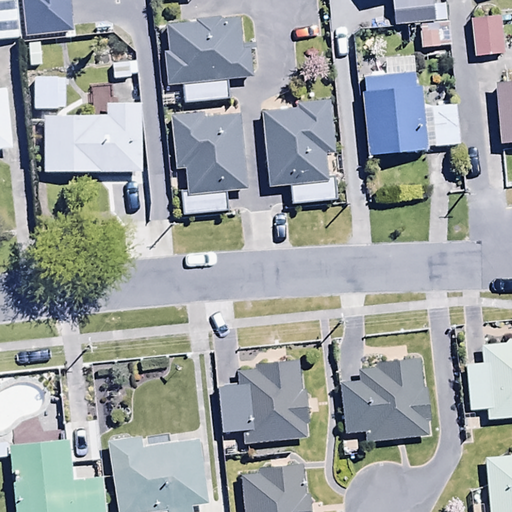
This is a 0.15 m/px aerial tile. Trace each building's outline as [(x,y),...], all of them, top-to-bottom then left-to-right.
[(15,0),(0,0),(0,43),(19,43),(15,0)] [(81,0),(50,0),(52,19),(83,16),(81,0)] [(141,0),(101,0),(106,46),(146,42),(141,0)] [(394,27),(418,24),(421,52),(450,49),(445,7),(430,9),(429,0),(397,0),(391,1),(394,27)] [(500,20),(469,22),(471,61),(503,59),(500,20)] [(241,47),(238,23),(163,30),(166,55),(161,55),(164,89),(181,87),(183,105),(225,101),(223,84),(250,81),(247,47),(241,47)] [(413,60),(361,64),(368,160),(426,156),(425,151),(456,149),(453,108),(420,110),(418,76),(414,76),(413,60)] [(511,85),(494,87),(498,146),(511,145),(511,85)] [(0,151),(14,150),(7,91),(0,91),(0,151)] [(326,106),(258,115),(268,192),(288,190),(290,208),(336,203),(333,180),(328,181),(324,156),(332,155),(326,106)] [(42,121),(42,174),(138,175),(139,109),(104,109),(104,121),(42,121)] [(223,196),(244,194),(239,118),(201,120),(200,116),(169,118),(173,173),(185,172),(186,193),(179,194),(181,219),(225,216),(223,196)] [(484,413),(485,423),(511,421),(511,342),(504,343),(504,347),(480,348),(482,367),(464,368),(467,415),(484,413)] [(361,437),(362,444),(426,436),(425,423),(431,422),(427,390),(422,390),(418,362),(374,368),(374,371),(355,374),(357,387),(337,389),(344,439),(361,437)] [(240,436),(241,446),(303,442),(302,428),(307,428),(305,392),(300,392),(298,364),(253,367),(254,372),(233,373),(235,389),(214,390),(218,437),(240,436)] [(128,438),(109,439),(116,511),(190,511),(190,508),(204,506),(199,444),(145,449),(144,440),(128,442),(128,438)] [(71,443),(10,449),(15,511),(106,511),(104,480),(75,483),(71,443)] [(509,460),(483,462),(487,511),(511,511),(511,454),(508,455),(509,460)] [(297,471),(239,476),(242,511),(308,511),(307,498),(300,498),(297,471)]
